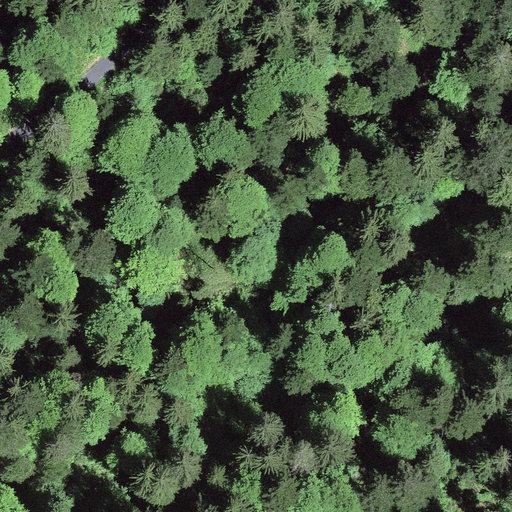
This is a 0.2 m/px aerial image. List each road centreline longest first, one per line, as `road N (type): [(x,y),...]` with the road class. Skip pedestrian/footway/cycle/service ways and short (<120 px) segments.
road 1 (track): [(0,150),(83,95),(164,0)]
road 2 (track): [(350,0),(310,172)]
